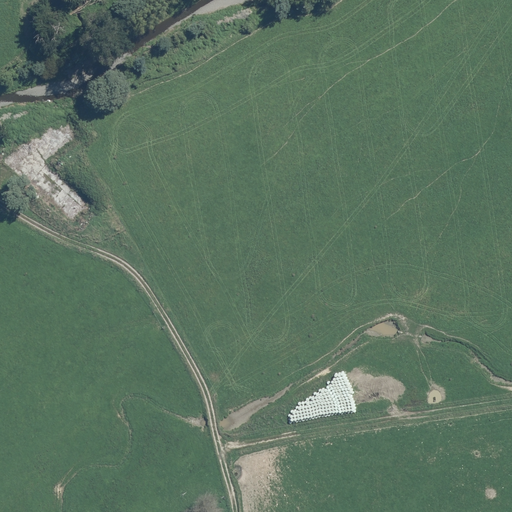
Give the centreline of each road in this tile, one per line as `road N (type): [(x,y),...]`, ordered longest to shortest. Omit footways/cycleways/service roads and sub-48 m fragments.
road 1 (track): [(0,204),(145,284),(201,379),(234,511)]
road 2 (track): [(511,402),(221,448)]
